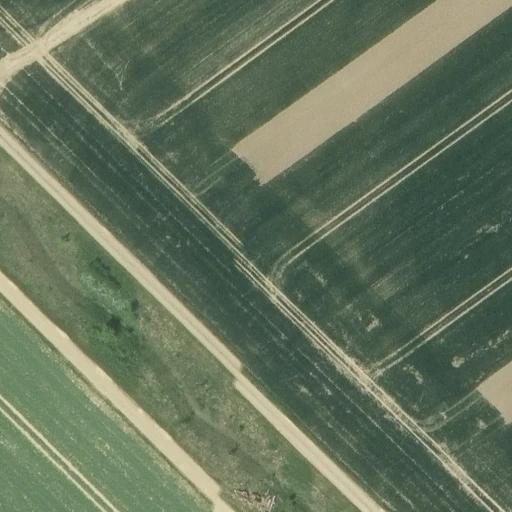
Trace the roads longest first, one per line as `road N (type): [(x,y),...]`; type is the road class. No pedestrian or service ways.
road 1 (track): [(0,143),(373,511)]
road 2 (track): [(0,284),(232,511)]
